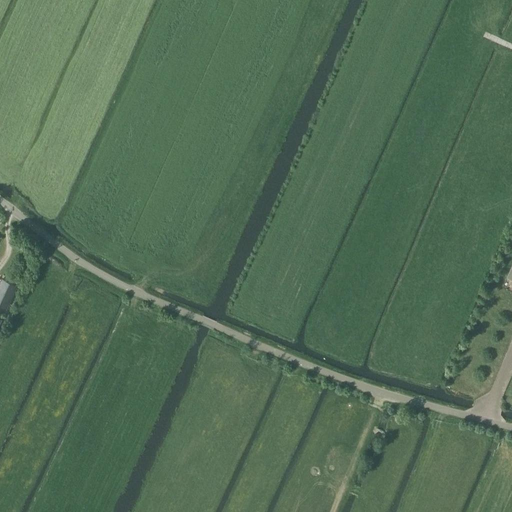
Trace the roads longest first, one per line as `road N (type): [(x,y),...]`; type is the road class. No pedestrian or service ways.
road 1 (unclassified): [(0,199),(78,261),(136,292),(382,393),(511,428)]
road 2 (track): [(382,393),(334,511)]
